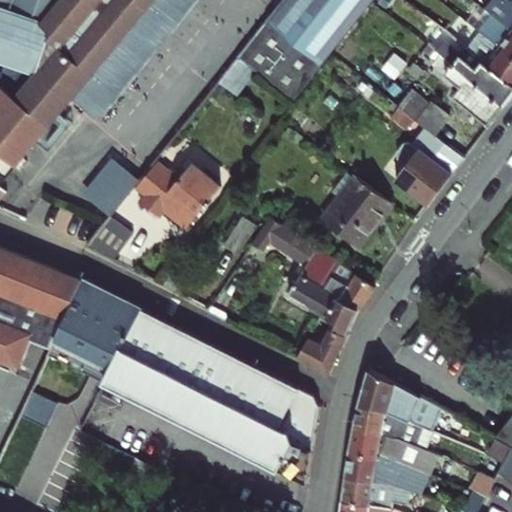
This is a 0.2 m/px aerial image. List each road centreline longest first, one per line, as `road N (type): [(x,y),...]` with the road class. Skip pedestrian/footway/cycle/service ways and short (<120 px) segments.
road 1 (residential): [(0,224),(342,393)]
road 2 (residential): [(342,393),(366,335),(511,135)]
road 3 (unknown): [(324,508),(127,408)]
road 4 (residential): [(323,511),(342,393)]
